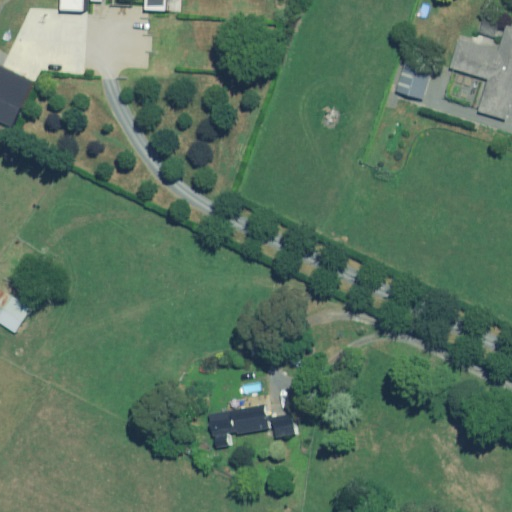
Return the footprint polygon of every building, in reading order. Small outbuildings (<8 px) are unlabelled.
[(511,109),(511,26),(511,27),(503,51),(464,38),(454,66),(492,79),(486,97),(482,96),(476,113),(507,123),(511,109)] [(38,82),(6,67),(0,79),(0,96),(25,109),(38,82)] [(435,78),(405,71),(400,93),(429,100),(435,78)] [(23,299),(3,287),(0,293),(0,319),(21,332),(36,307),(23,299)] [(274,401),(216,411),(221,440),(279,430),(280,436),(301,432),(297,412),(276,416),(274,401)]
